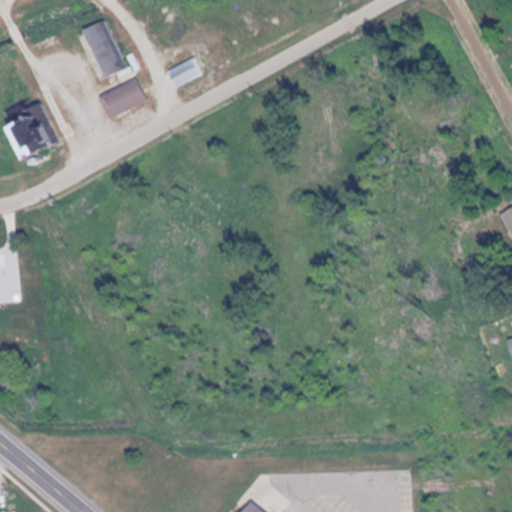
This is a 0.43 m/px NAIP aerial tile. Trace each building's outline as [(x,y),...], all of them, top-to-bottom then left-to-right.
[(83,31),(107,78),(129,67),(105,19),(83,31)] [(3,124),(19,162),(66,142),(48,100),(34,106),(10,50),(0,54),(0,101),(8,121),(3,124)] [(170,71),(179,89),(207,74),(197,56),(170,71)] [(102,96),(112,118),(149,101),(139,79),(102,96)] [(511,208),(503,213),(511,230),(511,208)] [(242,511),(262,511),(250,502),(242,511)]
